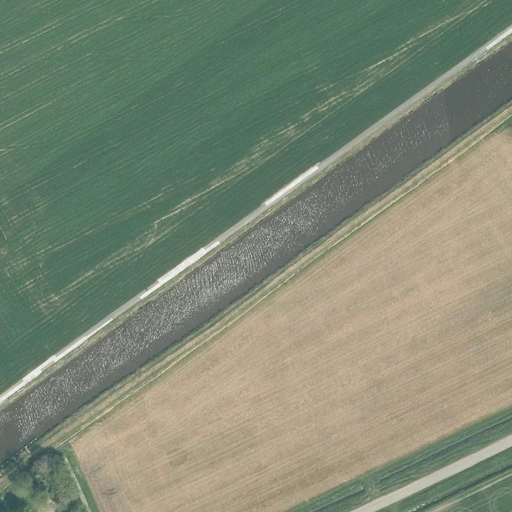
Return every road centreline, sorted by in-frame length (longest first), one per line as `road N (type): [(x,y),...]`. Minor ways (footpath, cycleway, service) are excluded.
road 1 (unclassified): [(0,399),(511,27)]
road 2 (tertiary): [(363,511),(511,440)]
